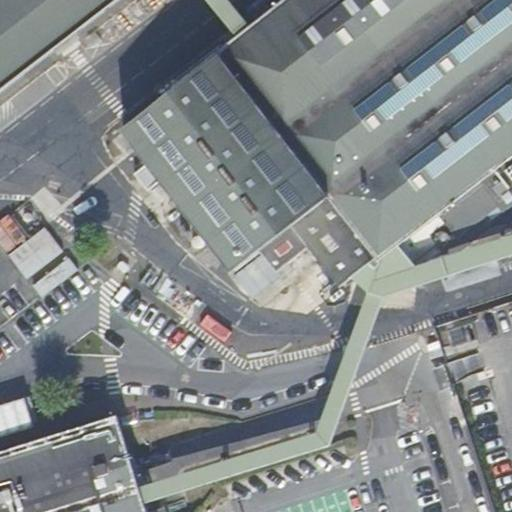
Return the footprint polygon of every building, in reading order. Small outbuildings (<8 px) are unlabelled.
[(0,0),(0,94),(120,0),(0,0)] [(511,0),(292,0),(161,102),(125,130),(163,180),(162,181),(173,195),(168,199),(172,205),(177,201),(185,211),(186,210),(231,269),(259,247),(293,221),(310,244),(340,284),(379,254),(379,255),(381,254),(380,253),(396,241),(396,242),(397,241),(396,240),(420,222),(421,223),(422,222),(421,221),(435,210),(436,212),(438,210),(437,208),(451,198),(452,199),(453,198),(453,199),(454,198),(452,196),(460,190),(462,192),(462,191),(461,190),(469,184),(471,186),(471,185),(470,183),(475,179),(476,180),(477,179),(476,178),(490,167),(491,169),(494,167),(493,165),(506,155),(507,156),(508,155),(507,154),(511,150),(511,0)] [(147,160),(134,171),(147,188),(160,177),(147,160)] [(0,245),(3,250),(22,236),(9,218),(0,224),(0,245)] [(276,269),(310,244),(293,221),(259,247),(276,269)] [(42,227),(6,254),(25,279),(61,251),(42,227)] [(115,263),(125,270),(129,265),(119,258),(115,263)] [(40,296),(75,270),(66,259),(31,285),(40,296)] [(438,346),(436,339),(425,343),(425,345),(427,349),(433,347),(438,346)] [(145,511),(116,413),(0,447),(0,511),(145,511)] [(348,462),(342,444),(222,482),(228,501),(348,462)]
